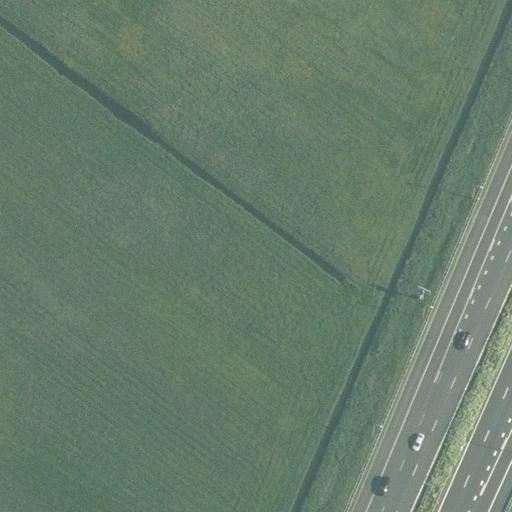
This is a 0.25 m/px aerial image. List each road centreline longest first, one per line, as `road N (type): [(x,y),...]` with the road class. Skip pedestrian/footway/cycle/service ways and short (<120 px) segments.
road 1 (motorway): [(511,229),(385,511)]
road 2 (motorway): [(460,511),(511,398)]
